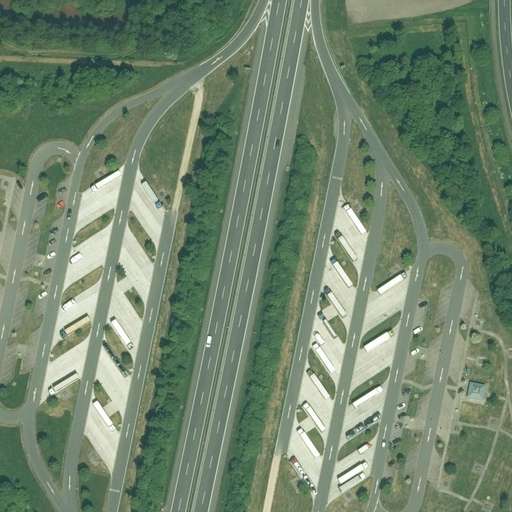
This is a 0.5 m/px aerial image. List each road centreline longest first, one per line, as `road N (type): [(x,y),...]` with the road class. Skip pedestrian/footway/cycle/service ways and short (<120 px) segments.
road 1 (motorway): [(278,0),(177,511)]
road 2 (motorway): [(202,511),(300,0)]
road 3 (track): [(0,36),(27,46),(126,47),(171,6),(202,0)]
